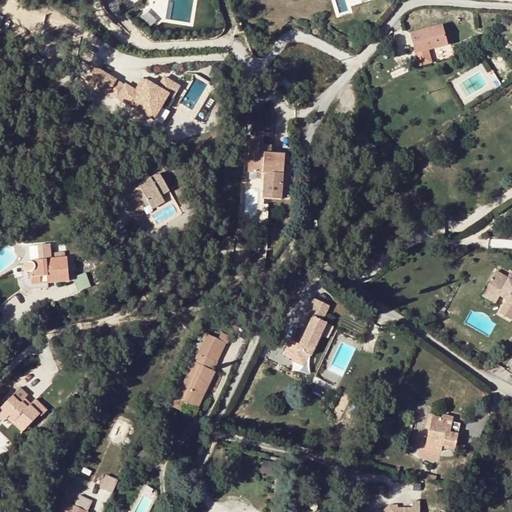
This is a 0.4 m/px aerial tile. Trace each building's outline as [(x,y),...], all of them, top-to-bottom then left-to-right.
[(415,54),(427,50),(447,45),(441,26),(409,34),(415,54)] [(415,54),(418,67),(430,63),(427,50),(415,54)] [(133,69),(125,82),(162,105),(175,83),(180,86),(188,73),(175,65),(170,74),(151,62),(143,75),(133,69)] [(263,74),(268,80),(272,77),(277,73),(271,65),(263,74)] [(248,172),(264,173),(262,199),(280,199),(283,154),(271,153),(272,146),(258,145),(259,143),(250,142),(248,172)] [(168,190),(158,173),(140,184),(144,191),(136,196),(131,189),(124,193),(133,209),(139,205),(140,207),(147,203),(149,205),(151,209),(164,201),(160,195),(168,190)] [(144,191),(140,184),(131,189),(136,196),(144,191)] [(249,220),(238,219),(237,231),(249,231),(249,220)] [(66,258),(19,262),(21,279),(21,281),(21,282),(22,284),(23,286),(25,288),(26,289),(28,289),(47,288),(47,283),(68,281),(66,258)] [(511,278),(498,271),(487,289),(500,296),(501,294),(508,298),(501,311),(511,317),(511,278)] [(74,276),(78,290),(90,286),(86,272),(74,276)] [(500,296),(487,289),(484,293),(497,301),(500,296)] [(299,357),(313,362),(326,328),(322,326),(327,311),(310,304),(304,320),(312,323),(299,357)] [(369,322),(347,311),(337,330),(360,341),(369,322)] [(198,353),(215,361),(224,342),(227,336),(219,333),(216,339),(207,334),(198,353)] [(199,397),(202,398),(215,372),(211,370),(215,361),(198,353),(176,398),(185,403),(194,407),(199,397)] [(8,416),(13,421),(11,423),(18,430),(30,418),(33,421),(38,415),(40,417),(47,410),(35,399),(30,404),(27,407),(21,401),(20,403),(12,395),(0,407),(0,419),(2,422),(6,418),(8,416)] [(185,403),(176,398),(172,407),(181,412),(185,403)] [(441,418),(431,416),(429,426),(434,427),(433,433),(428,432),(424,448),(441,452),(442,446),(455,449),(460,425),(452,424),(453,418),(441,416),(441,418)] [(18,430),(21,433),(33,421),(30,418),(18,430)] [(112,492),(119,479),(107,473),(101,486),(112,492)] [(418,511),(419,502),(412,502),(412,508),(396,508),(389,508),(384,510),(382,507),(381,504),(366,511),(418,511)]
